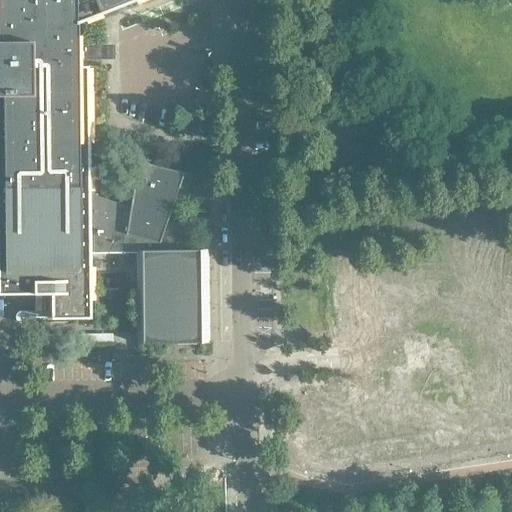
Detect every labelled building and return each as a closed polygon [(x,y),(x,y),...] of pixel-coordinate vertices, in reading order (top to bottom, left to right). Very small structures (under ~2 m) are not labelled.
[(92,318),(92,293),(91,252),(135,252),(186,252),(186,249),(186,226),(168,220),(185,173),(138,160),(130,212),(120,209),(121,204),(91,194),(89,66),(79,66),(79,60),(97,60),(97,45),(79,45),(79,23),(136,0),(0,0),(0,294),(52,294),(53,304),(64,304),(64,318),(92,318)] [(369,105),(326,110),(333,189),(377,185),(369,105)] [(208,249),(186,249),(186,252),(135,252),(136,344),(210,343),(208,249)] [(511,251),(493,254),(511,412),(511,251)] [(453,298),(448,260),(448,259),(328,273),(333,313),(453,298)] [(64,304),(53,304),(41,305),(41,319),(64,318),(64,304)] [(445,384),(393,387),(397,448),(448,445),(445,384)] [(375,463),(373,393),(303,396),(306,465),(375,463)]
